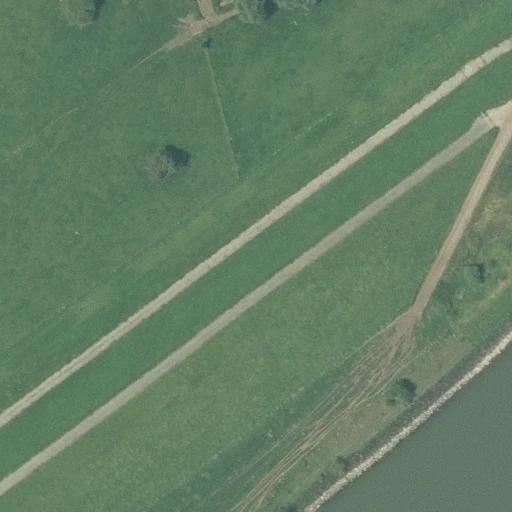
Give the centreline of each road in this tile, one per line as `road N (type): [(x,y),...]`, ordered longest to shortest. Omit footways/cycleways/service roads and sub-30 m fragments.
road 1 (track): [(0,495),(414,181),(511,118)]
road 2 (track): [(0,425),(511,49)]
road 3 (track): [(415,314),(511,122)]
